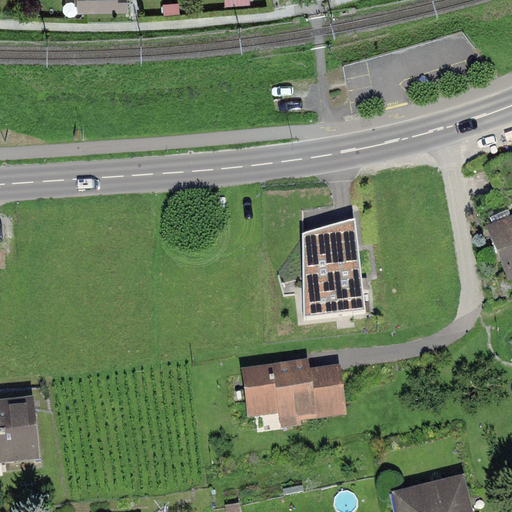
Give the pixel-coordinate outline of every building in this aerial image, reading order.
[(81,0),(82,11),(128,9),(127,0),(81,0)] [(511,159),(487,171),(500,198),(511,192),(511,159)] [(511,228),(511,217),(510,212),(491,221),(498,235),(511,228)] [(367,316),(357,228),(304,242),(317,293),(304,294),(305,321),(367,316)] [(492,237),(508,276),(511,274),(511,228),(498,235),(492,237)] [(247,435),(346,419),(338,369),(239,385),(247,435)] [(39,458),(35,408),(0,411),(0,466),(15,465),(15,459),(39,458)] [(408,511),(468,511),(464,491),(436,497),(435,492),(406,499),(408,511)]
